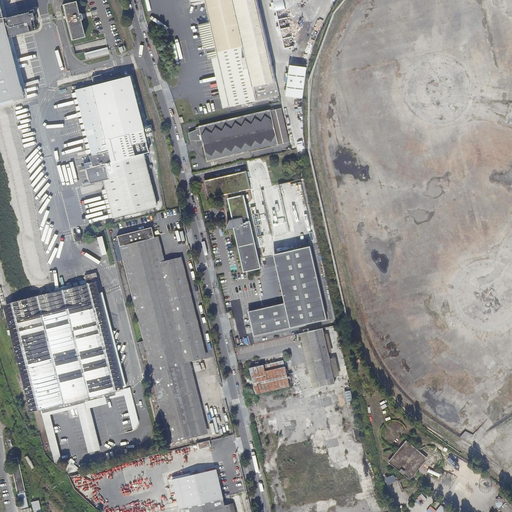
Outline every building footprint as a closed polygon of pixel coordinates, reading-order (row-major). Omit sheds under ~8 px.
[(230,107),(280,96),(257,0),(190,0),(191,4),(206,0),(211,22),(199,25),(205,50),(208,49),(209,52),(208,53),(209,57),(212,57),(218,55),(230,107)] [(76,4),(75,2),(63,5),(66,17),(71,40),(84,37),(80,21),(79,15),(76,4)] [(0,104),(13,101),(21,98),(0,15),(0,104)] [(225,108),(230,107),(218,55),(212,57),(225,108)] [(306,67),(290,66),(287,97),(302,98),(306,67)] [(89,157),(91,164),(84,166),(89,185),(89,186),(90,186),(91,186),(102,183),(112,220),(155,209),(142,156),(147,154),(128,78),(75,92),(91,157),(89,157)] [(13,101),(0,104),(0,261),(38,412),(35,413),(45,453),(52,451),(42,411),(120,391),(96,296),(101,295),(97,274),(86,276),(88,285),(55,294),(38,298),(2,158),(15,154),(25,152),(13,101)] [(282,109),(271,112),(279,146),(290,143),(282,109)] [(279,146),(271,112),(201,127),(201,128),(198,129),(198,131),(190,134),(192,141),(201,141),(200,136),(203,135),(209,162),(279,146)] [(25,152),(15,154),(17,164),(26,161),(27,161),(25,152)] [(17,164),(15,154),(2,158),(38,298),(55,294),(42,244),(46,243),(26,161),(17,164)] [(251,190),(246,172),(205,182),(209,199),(231,194),(232,199),(229,200),(234,220),(231,220),(232,226),(228,229),(236,227),(246,270),(261,267),(244,196),(241,197),(240,192),(251,190)] [(154,240),(151,230),(117,238),(118,243),(115,244),(117,251),(116,251),(119,263),(123,262),(144,343),(139,344),(142,355),(143,355),(144,360),(144,361),(148,360),(151,372),(171,449),(197,442),(196,438),(204,436),(185,364),(190,363),(202,359),(177,260),(165,263),(160,264),(154,240)] [(102,255),(107,253),(102,235),(97,237),(102,255)] [(158,239),(154,240),(160,264),(165,263),(158,239)] [(311,246),(275,254),(285,303),(249,312),(255,336),(327,319),(311,246)] [(177,260),(202,359),(206,358),(181,259),(177,260)] [(0,261),(0,285),(32,413),(35,413),(38,412),(0,261)] [(125,389),(101,295),(96,296),(120,391),(125,389)] [(307,332),(318,381),(319,388),(334,384),(333,377),(321,329),(307,332)] [(151,372),(148,360),(144,361),(144,360),(143,360),(146,373),(151,372)] [(282,360),(249,368),(257,403),(291,395),(290,387),(289,387),(282,360)] [(185,364),(204,436),(208,435),(190,363),(185,364)] [(199,451),(210,448),(211,448),(209,442),(198,445),(199,451)] [(416,448),(408,442),(390,464),(399,471),(402,474),(411,481),(418,473),(429,460),(419,451),(416,448)] [(28,506),(19,457),(12,458),(21,508),(28,506)] [(215,470),(172,479),(179,511),(235,511),(233,504),(225,506),(215,470)]
